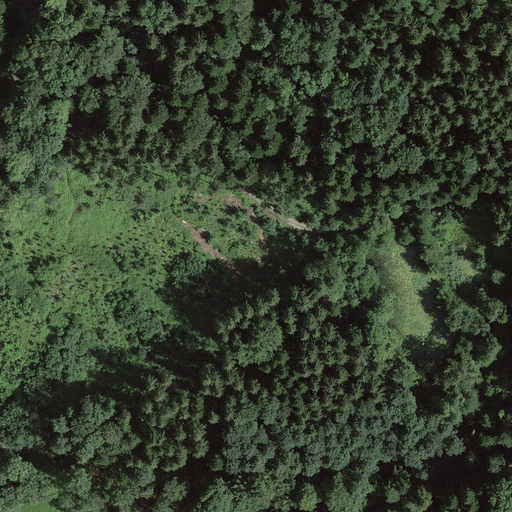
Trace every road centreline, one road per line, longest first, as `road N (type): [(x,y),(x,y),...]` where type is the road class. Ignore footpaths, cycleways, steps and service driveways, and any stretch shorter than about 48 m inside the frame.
road 1 (track): [(511,186),(351,228),(309,228),(280,217),(161,123),(118,113),(79,126),(0,193)]
road 2 (track): [(0,444),(218,457),(511,454)]
